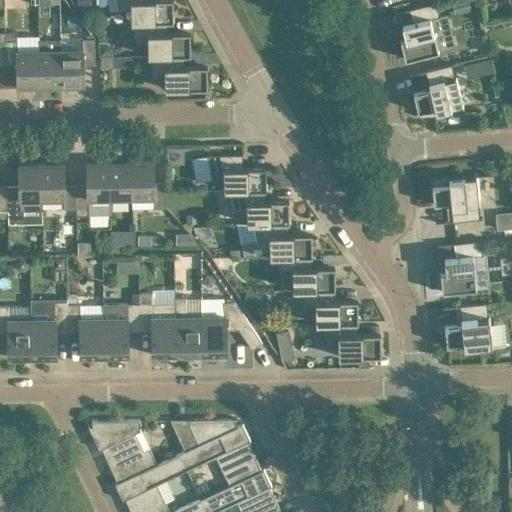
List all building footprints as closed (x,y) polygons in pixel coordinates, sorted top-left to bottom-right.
[(117,0),(119,9),(131,7),(131,20),(132,20),(132,19),(167,19),(174,19),(173,0),(161,0),(150,2),(150,0),(117,0)] [(453,0),(452,0),(455,13),(470,9),(467,0),(453,0)] [(409,7),(409,8),(412,20),(402,23),(406,36),(400,38),(405,57),(439,49),(431,17),(440,15),(436,1),(409,7)] [(167,35),(167,19),(132,19),(132,20),(136,43),(148,40),(148,53),(149,53),(148,53),(184,52),(184,53),(191,53),(190,31),(167,35)] [(17,33),(5,33),(5,64),(17,64),(18,84),(40,84),(39,48),(17,49),(17,33)] [(83,47),(61,48),(62,83),(84,83),(84,63),(95,62),(95,37),(83,37),(83,47)] [(39,38),(39,48),(40,84),(62,83),(61,48),(61,38),(39,38)] [(107,41),(99,41),(99,54),(112,54),(112,46),(107,41)] [(184,69),(184,53),(184,52),(148,53),(149,53),(153,76),(165,74),(165,87),(208,86),(207,65),(184,69)] [(101,66),(113,65),(113,54),(101,55),(101,66)] [(467,73),(492,70),(490,57),(465,60),(467,73)] [(453,62),(425,69),(409,73),(419,113),(418,113),(418,115),(465,111),(453,62)] [(463,62),(454,64),(459,83),(467,80),(463,62)] [(182,162),(181,146),(167,146),(168,163),(182,162)] [(266,187),(267,187),(266,164),(243,164),(243,152),(207,153),(212,177),(224,175),(224,188),(230,188),(230,187),(266,186),(266,187)] [(131,160),(109,161),(110,196),(132,196),(131,160)] [(153,160),(131,160),(132,196),(154,196),(154,206),(166,206),(166,180),(154,180),(153,160)] [(64,161),(41,162),(42,198),(64,197),(64,208),(76,207),(76,182),(64,182),(64,161)] [(88,182),(76,182),(76,207),(76,213),(110,212),(110,196),(109,161),(87,161),(88,182)] [(41,198),(42,198),(41,162),(19,162),(19,183),(8,183),(8,209),(41,208),(41,198)] [(434,202),(446,201),(451,201),(453,220),(481,217),(477,173),(430,177),(430,178),(432,178),(434,202)] [(230,187),(230,188),(235,210),(247,208),(247,221),(253,221),(253,220),(289,220),(290,220),(289,198),(266,198),(266,187),(266,186),(230,187)] [(8,209),(0,208),(0,216),(8,216),(8,209)] [(511,210),(496,212),(498,228),(511,226),(511,210)] [(186,212),(186,222),(197,222),(197,212),(186,212)] [(242,247),(244,255),(276,254),(312,253),(312,254),(312,230),(289,231),(289,220),(253,220),(253,221),(257,239),(241,242),(242,247)] [(477,221),(461,222),(461,232),(477,231),(477,221)] [(133,240),(132,226),(111,227),(112,241),(133,240)] [(176,243),(199,243),(199,241),(190,232),(176,232),(176,243)] [(481,239),(454,241),(455,255),(444,256),(446,270),(440,270),(442,290),(476,287),(473,254),(483,253),(481,239)] [(123,252),(123,243),(111,243),(111,252),(123,252)] [(244,255),(242,247),(230,248),(231,255),(244,255)] [(276,254),(280,277),(292,275),(293,288),(299,288),(299,287),(335,286),(335,287),(334,264),(312,264),(312,254),(312,253),(276,254)] [(53,263),(58,267),(65,267),(65,255),(52,255),(53,263)] [(130,257),(130,271),(139,270),(139,257),(130,257)] [(299,287),(299,288),(303,310),(315,308),(315,321),(322,321),(322,320),(357,320),(358,320),(358,297),(335,298),(335,287),(335,286),(299,287)] [(176,352),(176,314),(175,314),(175,301),(152,301),(152,290),(139,290),(140,301),(140,329),(152,328),(152,353),(158,353),(176,356),(176,355),(176,352)] [(244,303),(257,305),(259,292),(247,290),(244,303)] [(77,291),(68,292),(68,302),(77,301),(77,291)] [(56,330),(68,330),(67,303),(67,296),(31,297),(32,317),(32,355),(37,355),(55,358),(55,357),(55,355),(57,355),(56,330)] [(199,352),(202,352),(202,314),(186,314),(186,296),(175,296),(175,301),(175,314),(176,314),(176,352),(177,352),(177,349),(182,349),(182,351),(181,352),(199,355),(199,354),(199,352)] [(201,296),(202,314),(202,352),(207,352),(225,355),(225,354),(225,352),(226,351),(226,327),(238,327),(238,315),(243,311),(235,300),(223,300),(223,296),(201,296)] [(128,329),(140,329),(140,301),(138,302),(126,302),(104,302),(104,315),(104,354),(109,354),(127,357),(127,356),(127,355),(127,353),(128,353),(128,329)] [(488,301),(454,304),(443,305),(447,348),(492,347),(488,301)] [(104,354),(104,315),(81,316),(81,303),(67,303),(68,330),(80,330),(80,354),(86,354),(104,357),(104,356),(104,354)] [(9,304),(0,304),(0,331),(8,331),(8,355),(14,355),(32,358),(32,357),(32,355),(32,317),(9,317),(9,304)] [(252,347),(262,340),(243,311),(238,315),(238,327),(252,347)] [(322,320),(322,321),(326,344),(338,341),(338,354),(381,354),(381,331),(357,331),(357,320),(322,320)] [(277,330),(279,345),(291,342),(289,328),(277,330)] [(186,449),(179,452),(187,468),(216,454),(230,483),(255,471),(251,463),(255,461),(252,453),(254,452),(253,450),(248,439),(251,438),(247,431),(243,422),(237,425),(236,422),(236,416),(190,417),(190,423),(199,443),(186,449)] [(185,420),(175,424),(186,449),(199,443),(190,423),(190,417),(186,417),(185,417),(185,420)] [(92,423),(89,424),(100,447),(102,446),(104,445),(109,455),(106,456),(118,480),(118,481),(157,463),(150,446),(144,449),(135,431),(141,428),(140,426),(140,418),(92,419),(92,423)] [(118,480),(115,481),(123,498),(125,497),(131,509),(134,508),(135,511),(167,511),(171,511),(166,500),(157,482),(165,478),(187,468),(179,452),(157,463),(118,481),(118,480)] [(230,483),(200,497),(201,497),(207,511),(210,511),(228,504),(238,499),(243,511),(274,511),(272,508),(277,506),(273,498),(275,497),(269,485),(272,483),(264,467),(262,468),(255,471),(230,483)] [(207,511),(201,497),(200,497),(171,511),(167,511),(207,511)]
